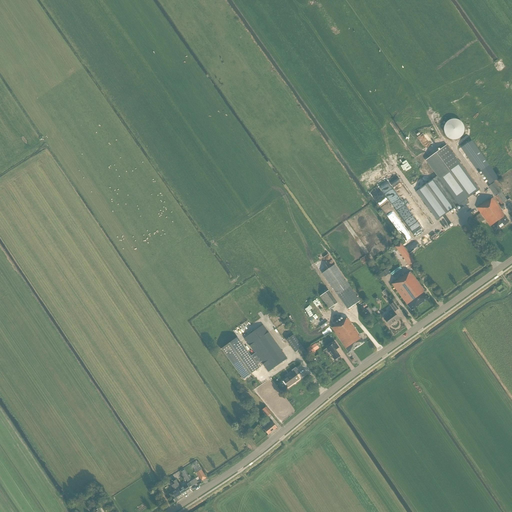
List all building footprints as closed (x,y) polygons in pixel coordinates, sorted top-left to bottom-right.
[(423,132),(418,136),(424,145),(429,142),(423,132)] [(471,141),(461,148),(478,172),(488,165),(471,141)] [(479,190),(446,146),(426,160),(437,176),(417,191),(439,220),(458,205),(461,209),(469,203),(466,199),(479,190)] [(498,179),(489,165),(480,171),(489,185),(498,179)] [(494,183),(488,187),(501,205),(507,201),(494,183)] [(487,200),(477,208),(494,233),(509,222),(500,209),(500,208),(493,198),(488,201),(487,200)] [(412,263),(405,253),(401,257),(408,267),(412,263)] [(323,270),(329,265),(323,259),(318,265),(323,270)] [(360,301),(334,265),(322,273),(348,310),(360,301)] [(382,273),(386,276),(390,272),(386,268),(382,273)] [(406,275),(405,274),(392,284),(412,311),(429,298),(410,272),(406,275)] [(337,303),(328,290),(320,296),(329,309),(337,303)] [(321,316),(326,313),(318,298),(313,301),(321,316)] [(395,311),(395,312),(398,309),(394,303),(390,305),(392,308),(387,312),(389,315),(384,319),(389,326),(399,319),(394,312),(395,311)] [(343,319),(331,328),(349,353),(364,342),(347,318),(344,320),(343,319)] [(259,368),(252,358),(256,355),(268,372),(287,359),(263,325),(244,339),(240,342),(237,338),(221,349),(243,379),(259,368)] [(294,335),(286,340),(295,353),(302,347),(294,335)] [(339,348),(334,342),(330,345),(330,346),(326,349),(334,360),(340,357),(335,350),(339,348)] [(293,363),(288,366),(292,371),(293,373),(283,381),(288,387),(299,379),(297,376),(300,373),(296,368),(293,363)] [(263,410),(262,409),(259,411),(260,413),(262,411),(267,417),(271,414),(266,407),(263,410)] [(273,422),(271,424),(269,421),(268,421),(267,419),(262,424),(263,425),(263,426),(265,429),(264,430),(268,435),(277,428),(273,422)] [(181,471),(187,481),(191,479),(185,469),(181,471)] [(196,473),(202,481),(206,478),(201,470),(196,473)] [(183,497),(187,494),(183,487),(182,486),(180,488),(179,486),(179,485),(176,480),(173,482),(174,484),(183,497)] [(191,491),(189,488),(192,486),(195,485),(192,480),(189,482),(189,481),(186,483),(187,485),(183,487),(187,494),(191,491)] [(171,486),(174,490),(175,489),(176,490),(170,495),(171,497),(175,502),(183,497),(174,484),(171,486)] [(155,490),(160,497),(163,494),(159,488),(155,490)]
